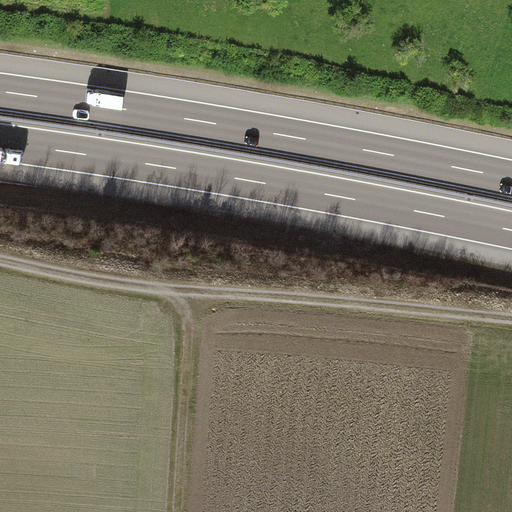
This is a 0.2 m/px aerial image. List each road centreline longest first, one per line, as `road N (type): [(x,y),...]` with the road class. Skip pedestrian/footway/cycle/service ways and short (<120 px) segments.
road 1 (motorway): [(511,179),(0,92)]
road 2 (motorway): [(0,143),(511,230)]
road 3 (track): [(511,327),(193,301),(0,269)]
road 4 (track): [(180,511),(193,301)]
